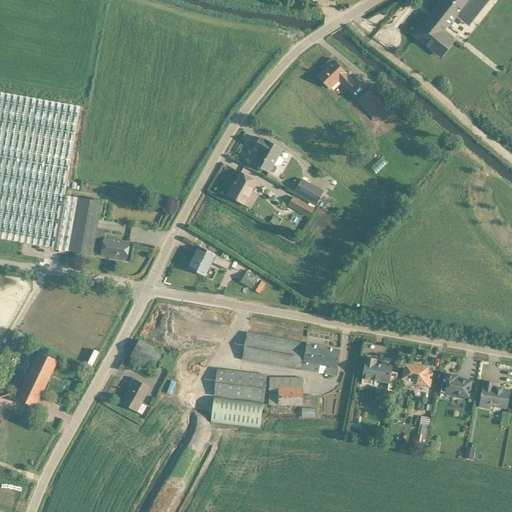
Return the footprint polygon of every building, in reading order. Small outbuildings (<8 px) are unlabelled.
[(488,0),(444,0),(415,36),(442,57),(456,40),(445,31),(457,16),(469,25),(488,0)] [(339,98),(355,81),(330,57),(314,74),(339,98)] [(0,238),(55,249),(67,178),(81,100),(11,88),(0,85),(0,238)] [(371,87),(361,97),(377,113),(387,103),(371,87)] [(249,163),(269,173),(281,149),(260,140),(249,163)] [(224,195),(243,206),(257,181),(238,171),(224,195)] [(322,192),(303,181),(298,190),(317,201),(322,192)] [(312,209),(294,198),(288,207),(307,218),(312,209)] [(99,256),(126,260),(129,240),(102,235),(99,256)] [(228,269),(231,262),(198,246),(188,267),(205,275),(211,261),(228,269)] [(257,281),(243,272),(237,282),(251,291),(257,281)] [(182,336),(183,317),(174,317),(173,336),(182,336)] [(243,359),(333,376),(338,350),(248,333),(243,359)] [(167,355),(139,341),(131,356),(159,371),(167,355)] [(13,395),(34,406),(56,361),(35,351),(13,395)] [(359,382),(386,387),(391,362),(364,357),(359,382)] [(400,380),(425,386),(429,369),(404,363),(400,380)] [(266,373),(216,368),(214,395),(263,400),(266,373)] [(439,394),(468,398),(471,379),(443,374),(439,394)] [(270,377),(269,405),(315,406),(315,395),(302,394),(303,378),(270,377)] [(138,412),(150,388),(133,378),(120,402),(138,412)] [(489,410),(490,405),(506,408),(510,388),(481,383),(476,407),(489,410)] [(262,403),(213,397),(210,422),(259,428),(262,403)] [(296,417),(308,417),(309,408),(296,407),(296,417)] [(424,425),(425,415),(415,414),(415,424),(424,425)] [(468,457),(469,445),(461,445),(460,457),(468,457)]
